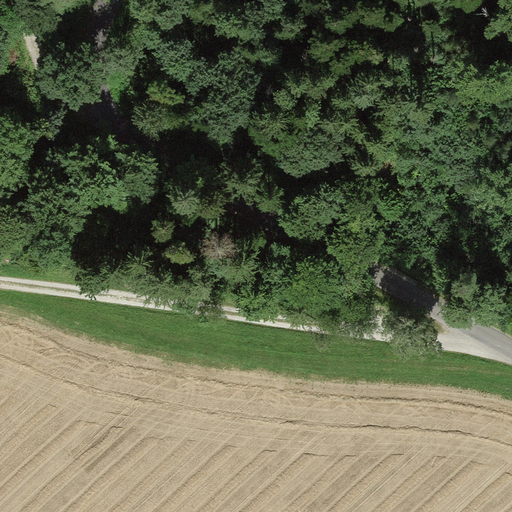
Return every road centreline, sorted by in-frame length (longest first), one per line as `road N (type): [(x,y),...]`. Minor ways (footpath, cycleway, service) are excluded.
road 1 (unclassified): [(96,0),(88,60),(114,112),(511,337)]
road 2 (track): [(490,325),(0,265)]
road 3 (track): [(114,112),(26,50),(20,0)]
